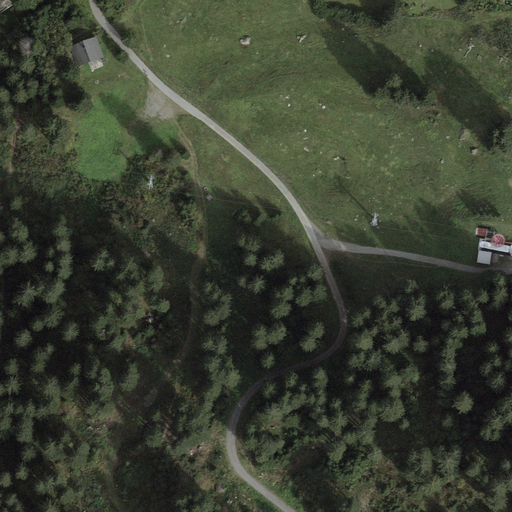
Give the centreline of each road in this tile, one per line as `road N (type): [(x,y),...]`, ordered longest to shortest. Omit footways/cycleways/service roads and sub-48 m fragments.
road 1 (track): [(287,511),(246,479),(230,435),(237,405),(270,376),(340,345),(344,321),(315,243)]
road 2 (track): [(315,243),(282,187),(157,81),(93,0)]
road 3 (track): [(497,271),(315,243)]
